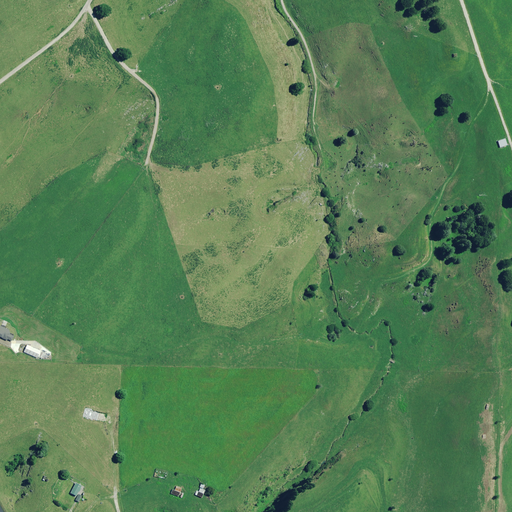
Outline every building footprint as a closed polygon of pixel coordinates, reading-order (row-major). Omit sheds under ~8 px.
[(506,145),(504,139),(497,141),(499,148),(506,145)] [(0,336),(7,340),(7,339),(12,341),(14,336),(11,334),(11,333),(9,332),(10,330),(0,325),(0,336)] [(27,345),(24,352),(37,358),(40,351),(27,345)] [(76,483),(71,492),(77,496),(82,486),(76,483)] [(181,488),(176,486),(174,491),(172,490),(170,494),(181,498),(183,494),(179,492),(181,488)] [(204,491),(200,488),(198,492),(196,491),(194,495),(201,498),(204,491)]
